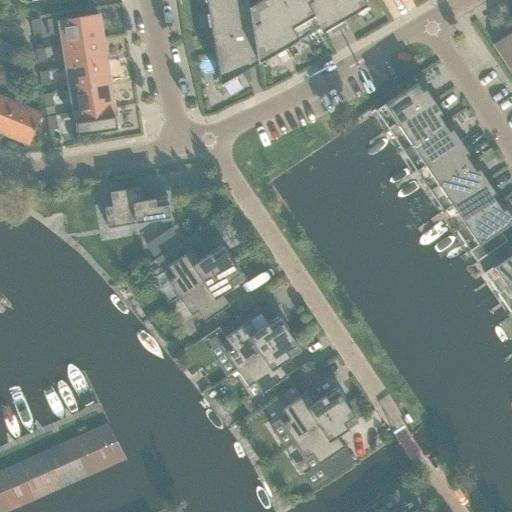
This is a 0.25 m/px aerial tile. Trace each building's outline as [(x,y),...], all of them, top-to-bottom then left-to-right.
[(258,0),(249,5),(248,0),(206,0),(219,83),(220,84),(318,27),(321,31),(366,4),(363,0),(258,0)] [(0,28),(7,33),(16,16),(5,10),(0,18),(0,28)] [(62,45),(102,38),(98,15),(60,21),(60,17),(46,19),(48,35),(60,33),(62,45)] [(33,33),(41,32),(39,19),(31,21),(33,33)] [(511,32),(493,44),(511,72),(511,32)] [(0,53),(14,61),(20,50),(0,38),(0,53)] [(66,67),(106,61),(102,38),(62,45),(66,67)] [(37,62),(45,61),(44,49),(35,50),(37,62)] [(69,90),(109,84),(106,61),(66,67),(69,90)] [(41,85),(49,84),(47,72),(39,73),(41,85)] [(388,130),(430,102),(416,82),(375,110),(388,130)] [(73,112),(113,106),(109,84),(69,90),(73,112)] [(44,107),(53,106),(51,94),(43,95),(44,107)] [(0,132),(2,133),(14,102),(1,97),(0,99),(0,132)] [(15,138),(28,108),(14,102),(2,133),(15,138)] [(402,150),(443,122),(430,102),(388,130),(402,150)] [(113,106),(73,112),(77,136),(116,130),(113,106)] [(28,108),(15,138),(28,144),(41,113),(28,108)] [(48,130),(56,128),(54,117),(46,118),(48,130)] [(415,170),(457,142),(443,122),(402,150),(415,170)] [(429,190),(470,162),(457,142),(415,170),(429,190)] [(442,210),(484,182),(470,162),(429,190),(442,210)] [(455,230),(497,202),(484,182),(442,210),(455,230)] [(141,200),(139,186),(109,192),(112,205),(104,207),(107,228),(170,217),(167,196),(141,200)] [(497,202),(455,230),(469,251),(511,223),(497,202)] [(165,250),(184,237),(178,228),(159,240),(165,250)] [(178,297),(232,262),(220,245),(198,259),(191,248),(166,265),(173,276),(167,280),(176,294),(178,297)] [(497,293),(511,282),(511,252),(483,272),(497,293)] [(232,262),(178,297),(180,301),(181,301),(190,314),(196,310),(203,321),(228,304),(221,293),(243,279),(232,262)] [(511,313),(511,311),(511,282),(497,293),(511,313)] [(236,369),(289,333),(277,316),(256,331),(248,320),(224,337),(231,348),(224,352),(234,365),(233,365),(236,369)] [(289,333),(236,369),(238,372),(247,386),(254,381),(261,392),(274,383),(286,376),(279,365),(300,350),(289,333)] [(286,376),(274,383),(281,393),(293,386),(286,376)] [(293,386),(281,393),(288,403),(299,396),(293,386)] [(293,440),(346,404),(335,387),(313,402),(306,391),(299,396),(288,403),(281,408),(288,419),(282,423),(291,437),(293,440)] [(346,404),(293,440),(295,444),(296,444),(305,457),(311,453),(318,464),(343,447),(336,436),(358,421),(346,404)] [(0,511),(4,511),(126,458),(108,422),(0,470),(0,511)]
